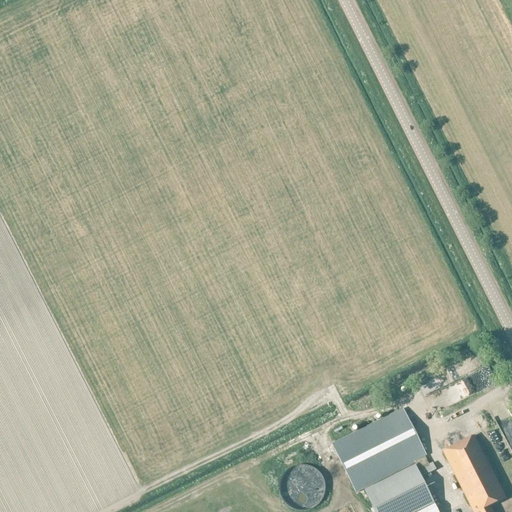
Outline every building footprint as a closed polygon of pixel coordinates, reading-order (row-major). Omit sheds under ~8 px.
[(445,367),(413,384),(418,393),(449,376),(445,367)] [(484,378),(480,368),(466,374),(470,384),(484,378)] [(465,378),(450,387),(456,397),(471,388),(465,378)] [(413,462),(415,466),(364,491),(374,511),(437,511),(421,478),(436,471),(432,463),(428,465),(424,456),(426,455),(404,411),(332,447),(354,491),(413,462)] [(309,434),(298,437),(302,453),(310,451),(311,455),(315,454),(309,434)] [(491,511),(489,506),(505,499),(473,437),(442,453),(472,511),(491,511)] [(493,454),(498,465),(502,463),(497,452),(493,454)] [(325,493),(325,489),(325,485),(324,481),(322,478),(320,474),(317,472),(314,469),(311,467),(307,466),(303,466),(299,466),(295,467),(292,468),(288,470),(285,473),(283,476),(281,479),(280,482),(279,485),(279,489),(279,493),(280,497),(282,500),(284,504),(287,506),(290,509),(294,510),(297,511),(301,511),(305,511),(309,511),(312,510),(315,508),(318,505),(321,503),(322,500),(324,496),(325,493)]
